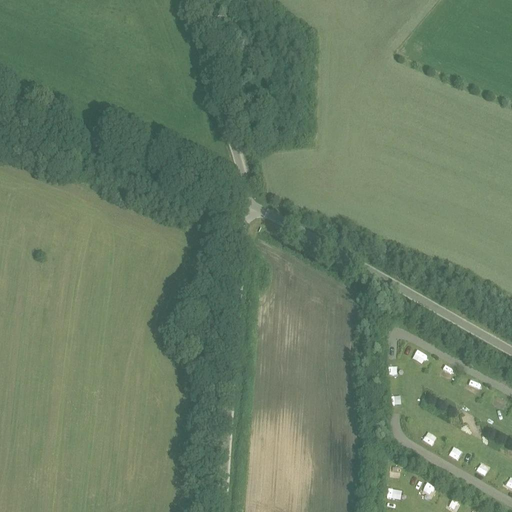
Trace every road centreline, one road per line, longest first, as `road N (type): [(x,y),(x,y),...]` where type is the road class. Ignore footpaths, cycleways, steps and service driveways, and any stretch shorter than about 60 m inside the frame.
road 1 (unclassified): [(221,511),(242,200)]
road 2 (unclassified): [(511,351),(242,200)]
road 3 (unclassified): [(242,200),(0,100)]
road 4 (unclassified): [(242,200),(242,176),(187,0)]
road 5 (track): [(394,419),(400,438),(511,503)]
